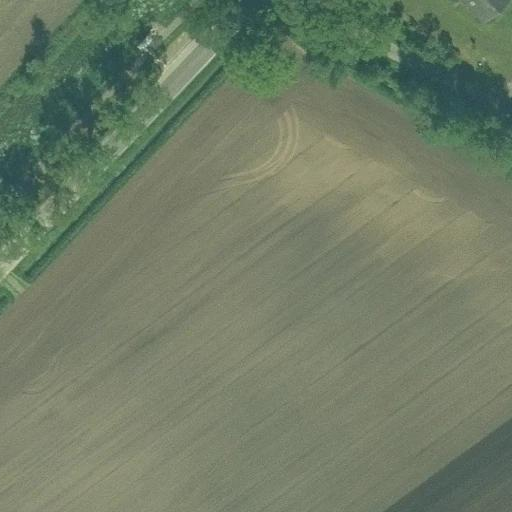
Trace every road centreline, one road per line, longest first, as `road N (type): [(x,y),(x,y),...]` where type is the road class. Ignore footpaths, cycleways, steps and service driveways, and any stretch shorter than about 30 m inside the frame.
road 1 (secondary): [(0,266),(252,0)]
road 2 (unclassified): [(511,111),(301,0)]
